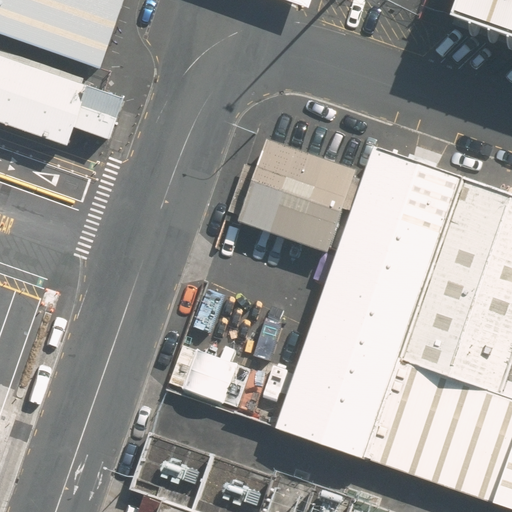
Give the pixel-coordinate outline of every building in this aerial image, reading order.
[(0,0),(0,31),(100,66),(123,0),(0,0)] [(511,0),(463,0),(457,16),(511,36),(511,0)] [(87,81),(0,51),(0,126),(69,151),(77,128),(110,140),(124,101),(85,87),(87,81)] [(360,171),(271,141),(261,171),(248,166),(230,219),(333,253),(360,171)] [(511,197),(424,167),(376,150),(326,294),(280,425),(511,504),(511,197)] [(61,293),(47,288),(41,303),(55,309),(61,293)] [(0,455),(52,309),(0,290),(0,455)] [(173,377),(188,382),(201,345),(186,340),(173,377)] [(201,345),(188,382),(228,396),(240,358),(201,345)] [(228,396),(242,401),(255,363),(240,358),(228,396)] [(203,511),(151,493),(143,511),(203,511)]
